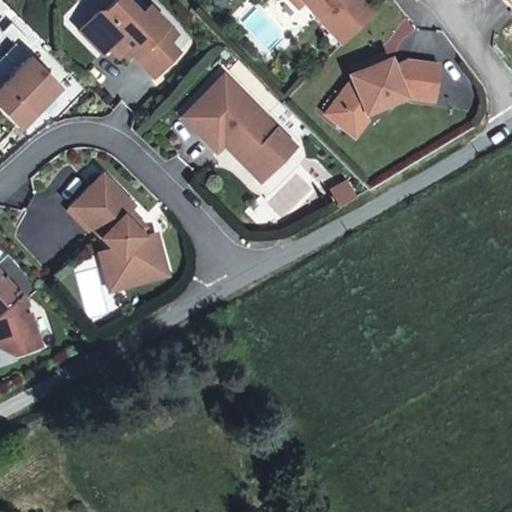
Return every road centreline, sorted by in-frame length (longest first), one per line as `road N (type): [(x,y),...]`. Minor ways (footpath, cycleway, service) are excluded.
road 1 (residential): [(0,193),(59,142),(106,135),(253,278)]
road 2 (unclassified): [(253,278),(511,122)]
road 3 (unclassified): [(0,419),(253,278)]
road 4 (residential): [(511,118),(434,0)]
